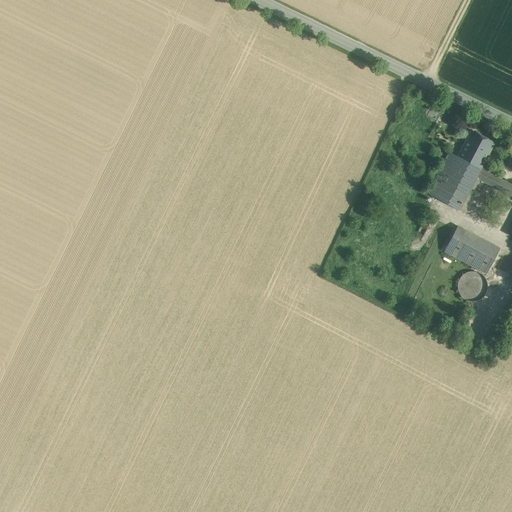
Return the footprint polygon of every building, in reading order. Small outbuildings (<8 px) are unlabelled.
[(471,130),(457,157),(480,169),(481,169),(494,143),(471,130)] [(511,151),(507,149),(500,162),(511,169),(511,167),(511,151)] [(448,152),(427,193),(459,210),(464,213),(468,205),(463,203),(474,182),(480,169),(457,157),(448,152)] [(511,185),(481,169),(480,169),(474,182),(476,183),(478,179),(511,196),(511,185)] [(499,249),(457,227),(444,251),(486,273),(499,249)]
